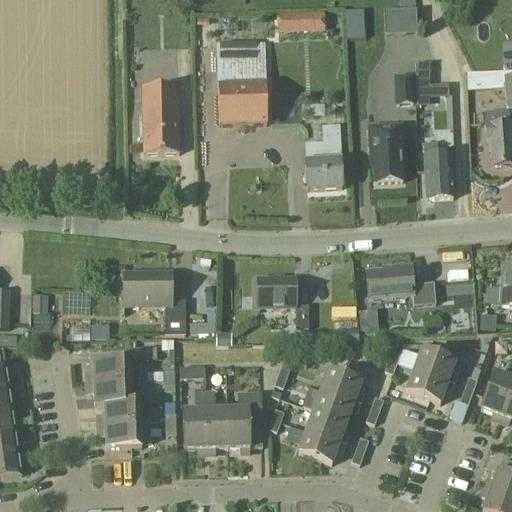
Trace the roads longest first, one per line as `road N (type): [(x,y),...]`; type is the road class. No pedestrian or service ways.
road 1 (residential): [(511,229),(239,245),(0,222)]
road 2 (residential): [(73,497),(323,492),(385,511)]
road 3 (residential): [(73,497),(59,359)]
